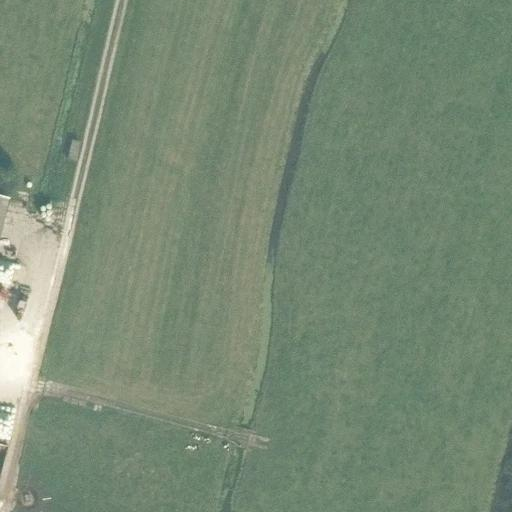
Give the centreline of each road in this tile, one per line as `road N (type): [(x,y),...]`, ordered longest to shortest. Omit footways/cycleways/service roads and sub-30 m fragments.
road 1 (track): [(123,0),(42,335)]
road 2 (track): [(30,386),(263,446)]
